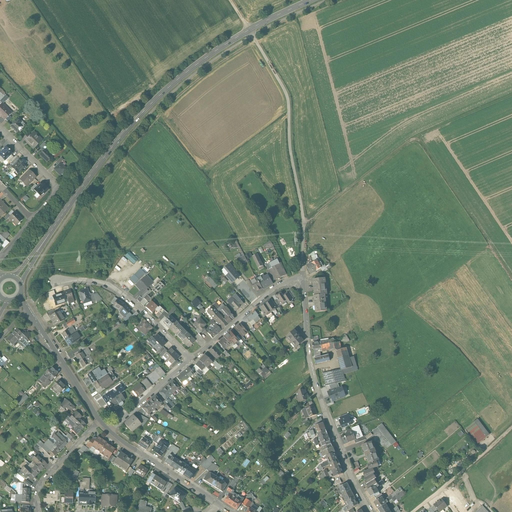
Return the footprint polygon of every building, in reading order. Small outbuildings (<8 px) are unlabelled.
[(2,104),(0,105),(0,116),(5,121),(5,120),(9,116),(12,114),(2,104)] [(20,124),(16,120),(10,126),(17,133),(23,128),(19,124),(20,124)] [(30,136),(25,141),(25,142),(26,141),(30,145),(30,146),(33,149),(39,142),(36,139),(38,137),(34,133),(30,136)] [(0,152),(0,157),(4,161),(12,154),(9,151),(6,147),(0,152)] [(45,150),(39,155),(47,163),(52,157),(45,150)] [(19,160),(11,168),(17,174),(25,166),(19,160)] [(60,164),(54,170),(60,176),(66,170),(60,164)] [(29,171),(20,180),(26,187),(34,179),(36,177),(29,171)] [(37,187),(34,190),(34,191),(40,196),(42,193),(44,195),(48,190),(41,183),(37,187)] [(22,220),(14,212),(10,216),(8,218),(16,226),(22,220)] [(236,256),(238,260),(244,256),(236,241),(232,243),(233,245),(232,245),(234,250),(237,248),(241,255),(240,256),(237,251),(231,254),(234,258),(236,256)] [(130,251),(126,255),(134,264),(138,260),(130,251)] [(263,266),(257,254),(252,256),(259,270),(263,269),(262,266),(263,266)] [(244,256),(238,260),(241,266),(248,262),(244,256)] [(277,259),(266,265),(274,280),(282,276),(286,274),(284,269),(282,270),(277,259)] [(317,261),(312,264),(316,270),(316,271),(321,268),(323,267),(321,262),(318,264),(317,261)] [(226,276),(232,283),(240,276),(230,263),(224,269),(228,274),(226,276)] [(312,264),(307,266),(311,274),(316,271),(316,270),(312,264)] [(144,268),(133,278),(137,282),(147,272),(144,268)] [(221,271),(215,276),(218,280),(218,279),(221,276),(224,274),(221,271)] [(264,276),(262,278),(261,277),(257,279),(263,289),(273,284),(268,275),(265,277),(264,276)] [(147,276),(144,279),(143,279),(141,280),(140,281),(141,281),(135,285),(140,291),(145,286),(147,289),(153,283),(147,276)] [(209,277),(205,280),(214,289),(218,285),(209,277)] [(133,278),(127,283),(126,283),(124,285),(129,289),(137,282),(133,278)] [(325,278),(313,280),(315,296),(325,295),(327,294),(325,278)] [(262,288),(257,279),(250,282),(253,288),(254,288),(256,292),(262,288)] [(87,289),(78,292),(83,304),(91,301),(87,289)] [(154,289),(147,296),(150,300),(155,295),(157,293),(154,289)] [(70,291),(64,293),(66,300),(69,299),(72,297),(70,291)] [(64,293),(53,297),(55,303),(59,302),(60,304),(67,302),(66,300),(64,293)] [(281,293),(276,297),(277,298),(281,304),(286,301),(283,296),(281,293)] [(283,296),(286,301),(288,304),(293,300),(290,295),(289,293),(283,296)] [(102,300),(97,294),(94,295),(96,304),(102,300)] [(240,299),(236,294),(232,298),(232,299),(231,300),(230,299),(227,301),(233,308),(234,306),(237,309),(244,304),(241,301),(243,300),(241,298),(240,299)] [(315,296),(313,296),(315,312),(327,311),(325,295),(315,296)] [(147,296),(143,300),(139,297),(137,300),(139,302),(140,303),(143,306),(147,303),(150,300),(147,296)] [(196,299),(189,304),(195,310),(201,304),(196,299)] [(271,300),(266,304),(270,311),(276,308),(272,302),(271,300)] [(124,305),(117,301),(114,305),(113,307),(120,312),(124,305)] [(157,307),(151,302),(145,308),(152,314),(154,311),(157,307)] [(211,306),(213,308),(215,311),(220,307),(215,302),(211,306)] [(266,304),(260,308),(265,315),(270,311),(266,304)] [(159,307),(158,308),(157,307),(154,311),(157,313),(158,312),(161,315),(165,311),(159,307)] [(126,308),(117,316),(122,321),(131,313),(126,308)] [(223,319),(218,314),(217,314),(215,311),(213,308),(208,312),(213,318),(213,319),(218,324),(223,319)] [(55,313),(49,317),(52,321),(61,315),(59,311),(55,313)] [(157,313),(155,315),(159,318),(161,321),(164,318),(166,320),(170,316),(168,314),(165,311),(161,315),(158,312),(157,313)] [(235,318),(230,312),(228,314),(226,315),(227,316),(232,321),(235,318)] [(255,312),(247,318),(250,322),(253,319),(256,323),(260,319),(257,316),(258,315),(255,312)] [(61,315),(52,321),(55,326),(64,320),(61,315)] [(166,320),(163,323),(169,329),(175,322),(170,317),(170,316),(166,320)] [(73,319),(63,325),(65,328),(75,322),(73,319)] [(199,319),(194,325),(199,331),(201,333),(205,330),(203,328),(205,325),(199,319)] [(218,324),(217,324),(222,330),(228,325),(224,320),(223,319),(218,324)] [(152,329),(145,322),(141,326),(140,325),(137,328),(144,335),(148,331),(149,332),(152,329)] [(189,336),(175,322),(169,329),(182,342),(189,336)] [(247,332),(240,324),(235,329),(240,334),(242,337),(243,337),(247,332)] [(221,331),(216,325),(213,328),(212,329),(217,335),(221,331)] [(72,327),(61,334),(65,340),(76,333),(72,327)] [(25,337),(16,329),(11,334),(24,346),(27,348),(30,345),(28,342),(29,341),(28,340),(25,337)] [(217,335),(212,329),(209,332),(207,333),(212,339),(217,335)] [(295,330),(287,337),(291,342),(298,336),(299,336),(295,330)] [(76,333),(65,340),(69,345),(74,341),(79,338),(76,333)] [(235,338),(230,333),(224,338),(231,346),(232,347),(238,342),(235,338)] [(24,346),(11,334),(7,340),(14,347),(18,344),(22,347),(24,346)] [(198,334),(193,339),(197,343),(202,338),(198,334)] [(149,343),(148,344),(148,345),(150,343),(154,347),(161,340),(156,335),(153,338),(149,343)] [(189,336),(182,342),(188,348),(195,342),(189,336)] [(298,336),(291,342),(296,347),(299,345),(303,341),(298,336)] [(231,346),(224,338),(218,343),(224,350),(227,347),(229,348),(231,346)] [(161,340),(154,347),(158,352),(156,353),(157,354),(159,352),(163,347),(166,345),(161,340)] [(330,344),(321,345),(322,349),(322,352),(335,350),(337,351),(341,350),(340,342),(336,343),(330,344)] [(72,351),(67,354),(70,360),(74,357),(73,355),(79,351),(77,348),(72,351)] [(221,355),(214,348),(209,352),(217,359),(221,355)] [(346,348),(341,350),(337,351),(339,358),(338,358),(341,369),(342,370),(351,368),(346,348)] [(161,354),(159,356),(161,358),(163,357),(162,356),(167,352),(165,349),(161,354)] [(167,352),(162,356),(163,357),(167,361),(174,353),(172,351),(170,349),(167,352)] [(84,351),(75,356),(79,362),(85,358),(88,356),(84,351)] [(174,353),(167,361),(171,365),(172,365),(176,361),(179,358),(176,356),(177,355),(174,353)] [(212,362),(204,355),(199,361),(206,368),(212,362)] [(327,355),(314,358),(315,364),(317,364),(328,361),(327,356),(327,355)] [(85,358),(79,362),(83,368),(89,364),(85,358)] [(205,367),(199,361),(195,366),(199,369),(201,371),(205,367)] [(221,367),(215,362),(212,365),(218,370),(221,367)] [(260,375),(263,374),(264,376),(270,372),(267,366),(262,370),(260,368),(257,370),(260,375)] [(165,375),(159,367),(155,371),(161,378),(165,375)] [(51,368),(44,376),(47,379),(54,371),(51,368)] [(193,374),(189,368),(183,373),(187,379),(190,377),(193,374)] [(341,369),(322,374),(326,387),(329,386),(338,384),(346,382),(343,374),(342,370),(341,369)] [(47,379),(42,385),(45,388),(58,374),(54,371),(47,379)] [(97,375),(94,371),(87,375),(93,384),(102,377),(100,374),(97,375)] [(102,377),(93,384),(97,389),(103,385),(104,387),(108,384),(116,379),(111,372),(105,375),(102,377)] [(201,376),(196,372),(194,374),(200,380),(202,378),(201,376)] [(183,373),(177,378),(181,384),(185,381),(187,379),(183,373)] [(152,387),(146,379),(141,383),(147,390),(152,387)] [(191,384),(187,379),(185,381),(188,384),(187,384),(189,386),(190,386),(192,388),(195,385),(193,383),(191,384)] [(59,381),(56,384),(52,387),(60,394),(66,387),(59,381)] [(172,381),(166,388),(172,395),(176,391),(179,389),(172,381)] [(103,385),(97,389),(100,394),(110,387),(108,384),(104,387),(103,385)] [(119,385),(109,391),(110,393),(102,398),(106,404),(120,394),(125,391),(123,392),(121,389),(122,388),(119,385)] [(139,385),(132,391),(137,397),(144,391),(139,385)] [(166,388),(159,393),(165,401),(168,399),(172,395),(166,388)] [(334,390),(331,391),(328,392),(330,397),(329,398),(331,402),(345,397),(342,388),(340,389),(335,391),(334,390)] [(305,390),(303,390),(299,391),(298,393),(296,393),(297,396),(296,397),(299,403),(305,400),(306,399),(308,399),(307,396),(307,395),(307,393),(306,393),(305,390)] [(120,394),(106,404),(112,412),(118,408),(116,406),(118,404),(119,405),(121,406),(122,405),(123,403),(122,402),(124,400),(120,394)] [(155,397),(148,403),(155,410),(159,406),(161,404),(155,397)] [(75,408),(66,400),(60,407),(61,408),(65,412),(66,412),(69,409),(72,412),(75,408)] [(37,401),(34,405),(39,410),(42,406),(37,401)] [(148,403),(142,409),(148,416),(150,414),(155,410),(148,403)] [(311,407),(306,409),(307,411),(310,418),(317,415),(313,406),(311,407)] [(78,418),(74,414),(69,419),(75,425),(80,430),(85,425),(78,418)] [(133,416),(124,425),(125,425),(125,424),(132,431),(131,432),(132,433),(140,425),(141,424),(137,420),(133,416)] [(142,416),(137,420),(141,424),(140,425),(142,427),(148,420),(142,416)] [(341,420),(341,421),(339,421),(341,426),(342,429),(348,427),(352,425),(351,423),(349,417),(341,420)] [(69,419),(67,418),(66,419),(70,424),(67,427),(71,430),(75,425),(69,419)] [(467,429),(478,443),(489,435),(478,421),(467,429)] [(323,423),(314,427),(317,434),(326,431),(323,423)] [(396,442),(382,424),(378,428),(392,446),(396,442)] [(75,425),(71,430),(71,431),(70,432),(71,433),(72,432),(76,435),(80,430),(75,425)] [(328,435),(326,431),(317,434),(321,443),(329,439),(327,435),(328,435)] [(352,432),(345,435),(348,443),(356,440),(356,439),(355,435),(354,435),(352,432)] [(62,438),(57,433),(53,437),(55,439),(58,442),(54,447),(59,452),(68,443),(62,438)] [(55,439),(53,441),(49,437),(46,439),(47,440),(54,447),(58,442),(55,439)] [(97,437),(95,441),(92,439),(89,444),(88,443),(86,447),(90,449),(91,447),(95,450),(102,440),(100,439),(97,437)] [(151,443),(143,438),(138,446),(146,451),(151,443)] [(169,444),(161,439),(157,445),(153,452),(160,457),(165,450),(168,445),(169,444)] [(329,439),(321,443),(324,451),(332,448),(329,439)] [(54,447),(47,440),(46,442),(48,444),(45,447),(44,446),(41,449),(45,452),(50,447),(52,449),(54,447)] [(102,440),(95,450),(100,453),(106,444),(106,443),(104,442),(102,440)] [(251,441),(245,451),(250,454),(252,451),(255,453),(257,449),(257,448),(258,446),(251,441)] [(372,442),(361,446),(369,464),(376,462),(379,460),(372,442)] [(100,453),(99,454),(103,457),(110,447),(108,446),(106,444),(100,453)] [(52,449),(50,452),(55,457),(59,452),(54,447),(52,449)] [(110,447),(103,457),(108,460),(111,456),(115,450),(112,448),(110,447)] [(324,451),(322,451),(324,457),(335,453),(332,448),(324,451)] [(43,456),(34,449),(32,451),(36,456),(36,455),(40,459),(43,456)] [(132,462),(120,454),(112,465),(125,473),(129,468),(132,462)] [(40,459),(36,455),(36,456),(32,460),(33,461),(30,465),(38,473),(46,465),(40,459)] [(210,455),(200,466),(205,471),(206,470),(212,465),(209,463),(213,459),(210,455)] [(167,457),(165,459),(167,460),(165,463),(170,467),(175,459),(169,456),(168,457),(167,457)] [(336,456),(327,459),(328,459),(326,460),(326,461),(328,461),(329,462),(330,465),(338,462),(336,456)] [(182,464),(175,459),(170,467),(177,471),(182,464)] [(190,464),(182,475),(190,480),(191,478),(193,479),(197,472),(195,471),(200,463),(194,459),(192,461),(191,462),(190,464)] [(185,466),(182,464),(177,471),(182,475),(190,464),(187,462),(185,466)] [(338,462),(330,465),(332,470),(330,471),(331,472),(341,468),(338,462)] [(369,464),(367,465),(369,470),(363,473),(366,479),(365,479),(368,484),(366,485),(369,490),(375,487),(377,485),(374,480),(376,479),(373,474),(374,473),(373,469),(378,467),(376,462),(369,464)] [(212,465),(206,470),(208,472),(212,475),(218,467),(213,464),(212,465)] [(30,465),(27,467),(26,466),(21,471),(23,473),(28,478),(31,481),(38,473),(30,465)] [(147,471),(139,466),(134,474),(142,479),(147,471)] [(79,473),(69,468),(67,472),(65,472),(62,479),(66,481),(66,479),(70,481),(72,476),(76,478),(79,473)] [(331,472),(330,472),(331,475),(334,474),(335,478),(343,474),(341,468),(331,472)] [(208,472),(205,476),(204,476),(204,477),(205,477),(203,480),(210,485),(211,484),(215,477),(212,475),(208,472)] [(160,480),(155,476),(154,477),(151,482),(149,485),(155,488),(160,480)] [(377,485),(379,487),(380,488),(386,483),(385,482),(390,478),(388,476),(377,485)] [(220,480),(215,477),(211,484),(210,485),(211,485),(210,486),(212,487),(212,486),(215,488),(220,480)] [(95,493),(87,492),(87,496),(83,496),(83,492),(83,490),(87,490),(89,490),(89,480),(82,479),(82,483),(79,483),(78,506),(78,504),(86,504),(86,506),(91,507),(92,501),(95,501),(95,493)] [(166,484),(160,480),(155,488),(160,492),(162,490),(166,484)] [(227,485),(220,480),(215,488),(217,490),(217,491),(218,492),(219,491),(222,493),(227,485)] [(347,484),(339,488),(343,495),(351,491),(347,484)] [(369,490),(367,491),(371,498),(374,496),(379,493),(376,489),(379,487),(377,485),(375,487),(369,490)] [(186,496),(175,489),(170,498),(171,497),(181,503),(180,505),(186,496)] [(60,490),(54,490),(54,496),(46,495),(46,500),(46,505),(54,505),(54,502),(59,502),(59,496),(60,490)] [(72,491),(66,491),(66,496),(59,496),(59,502),(59,505),(66,506),(66,503),(72,503),(72,491)] [(343,495),(342,495),(346,503),(347,503),(355,498),(351,491),(343,495)] [(401,492),(395,498),(398,501),(400,499),(400,500),(400,499),(401,498),(401,499),(401,498),(405,494),(403,491),(402,493),(401,492)] [(395,493),(384,501),(386,505),(393,499),(397,495),(395,493)] [(236,499),(231,507),(237,511),(241,504),(242,503),(242,502),(239,500),(241,496),(239,494),(236,499)] [(236,499),(230,495),(225,503),(231,507),(236,499)] [(116,497),(101,496),(101,507),(116,508),(116,497)] [(249,501),(245,507),(249,509),(252,503),(256,499),(253,497),(251,499),(249,501)] [(355,498),(347,503),(349,506),(351,509),(358,505),(355,498)] [(377,501),(374,503),(378,509),(386,505),(384,501),(382,498),(377,501)] [(442,499),(434,505),(439,511),(440,511),(448,507),(442,499)] [(146,503),(140,502),(139,506),(136,511),(149,511),(150,510),(144,508),(146,503)] [(252,503),(249,509),(250,510),(248,511),(256,511),(252,509),(254,505),(254,504),(252,503)]
